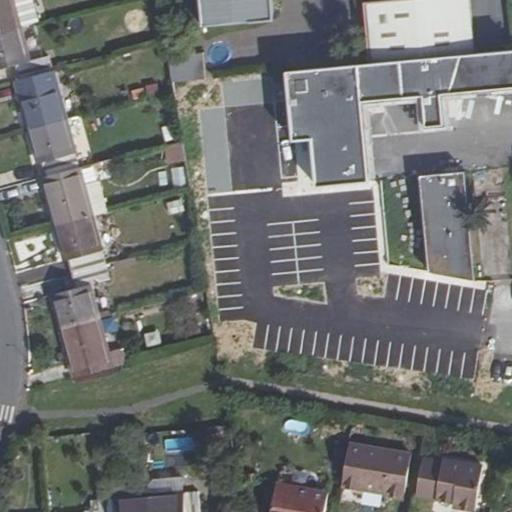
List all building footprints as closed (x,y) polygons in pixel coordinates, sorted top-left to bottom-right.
[(0,0),(0,33),(21,28),(13,0),(0,0)] [(13,0),(21,28),(38,23),(32,0),(13,0)] [(200,0),(203,26),(251,21),(250,12),(274,10),(272,0),(200,0)] [(469,0),(392,0),(363,3),(369,63),(474,53),(469,0)] [(0,68),(14,65),(18,81),(51,71),(47,56),(29,61),(21,28),(0,33),(0,68)] [(369,63),(284,71),(291,142),(310,141),(314,185),(366,180),(359,102),(421,96),(424,126),(442,124),(439,94),(511,87),(511,49),(474,53),(369,63)] [(20,97),(29,130),(65,120),(51,71),(18,81),(23,96),(20,97)] [(41,162),(45,179),(78,169),(65,120),(29,130),(37,163),(41,162)] [(170,164),(188,162),(187,144),(169,145),(170,164)] [(43,179),(56,228),(92,219),(83,188),(78,169),(45,179),(43,179)] [(465,172),(420,176),(428,272),(474,280),(461,212),(459,207),(456,207),(455,200),(468,199),(465,172)] [(107,215),(99,184),(83,188),(92,219),(107,215)] [(68,261),(72,277),(105,268),(92,219),(56,228),(65,262),(68,261)] [(52,296),(61,331),(97,321),(88,287),(109,281),(105,268),(72,277),(76,290),(52,296)] [(61,331),(74,379),(126,366),(122,350),(106,355),(97,321),(61,331)] [(406,453),(349,443),(341,486),(380,493),(380,495),(398,498),(406,453)] [(422,458),(416,496),(453,502),(452,507),(475,511),(482,466),(442,459),(442,462),(422,458)] [(199,494),(198,481),(153,484),(149,490),(149,498),(199,494)] [(275,484),(270,511),(324,511),(328,492),(275,484)] [(149,498),(150,511),(200,511),(199,494),(149,498)] [(150,511),(149,498),(100,501),(100,511),(150,511)]
